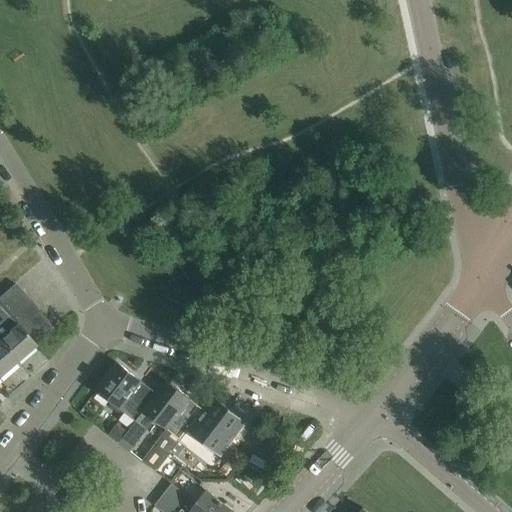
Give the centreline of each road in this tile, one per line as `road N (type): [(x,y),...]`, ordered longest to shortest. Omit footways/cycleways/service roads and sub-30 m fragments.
road 1 (residential): [(381,415),(102,324)]
road 2 (residential): [(488,275),(425,62),(415,0)]
road 3 (residential): [(102,324),(0,149)]
road 4 (residential): [(381,415),(488,275)]
road 5 (residential): [(6,453),(102,324)]
road 6 (residential): [(381,415),(492,511)]
road 7 (residential): [(289,511),(381,415)]
